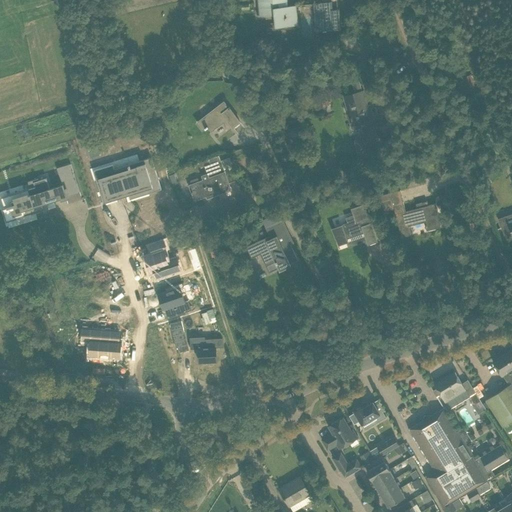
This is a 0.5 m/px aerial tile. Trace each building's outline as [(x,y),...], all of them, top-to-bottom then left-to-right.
[(261,0),(262,5),(260,5),(261,9),(262,9),(262,14),(257,15),(258,17),(268,16),(268,14),(273,14),(275,27),(297,25),(295,5),(286,6),(286,2),(287,2),(286,0),(261,0)] [(318,16),(319,30),(319,31),(333,30),(331,16),(333,16),(332,11),(318,12),(319,16),(318,16)] [(230,69),(224,74),(228,79),(234,74),(230,69)] [(349,119),(350,122),(351,122),(352,126),(361,124),(365,135),(363,136),(369,148),(381,141),(374,130),(373,130),(371,121),(373,120),(370,110),(367,111),(366,107),(367,106),(363,91),(361,91),(359,82),(352,83),(355,93),(350,95),(344,96),(349,113),(348,114),(350,119),(349,119)] [(195,123),(201,130),(205,128),(205,129),(208,127),(210,130),(226,118),(232,127),(240,122),(229,108),(230,107),(228,106),(224,102),(216,108),(195,123)] [(218,154),(197,162),(200,168),(205,166),(209,178),(189,185),(194,200),(206,196),(207,198),(231,189),(218,154)] [(113,164),(93,170),(100,192),(113,187),(116,196),(122,194),(121,192),(127,190),(146,184),(148,193),(161,189),(158,181),(156,181),(153,172),(150,161),(139,165),(136,166),(138,170),(132,172),(115,177),(114,172),(115,171),(114,169),(113,164)] [(71,164),(57,168),(62,184),(64,193),(65,193),(66,194),(77,191),(78,193),(80,192),(71,164)] [(9,205),(6,205),(6,206),(7,207),(7,208),(9,207),(13,217),(28,213),(35,211),(35,212),(43,210),(44,210),(42,204),(47,202),(53,200),(65,197),(64,193),(62,184),(50,188),(46,177),(39,180),(33,182),(35,186),(7,195),(9,204),(9,205)] [(394,209),(401,237),(411,235),(407,222),(423,218),(426,230),(441,226),(441,227),(442,226),(436,203),(428,205),(427,201),(416,204),(417,208),(405,211),(400,190),(380,195),(384,211),(394,209)] [(273,192),(264,196),(266,202),(276,198),(273,192)] [(317,204),(315,198),(306,201),(308,207),(317,204)] [(377,241),(371,223),(370,223),(368,217),(365,207),(353,211),(355,218),(348,221),(350,225),(333,231),(338,245),(347,242),(346,239),(364,233),(368,244),(377,241)] [(511,213),(498,218),(503,236),(511,233),(511,234),(511,213)] [(297,259),(284,232),(267,240),(266,237),(246,247),(251,258),(260,254),(265,266),(275,262),(276,264),(277,264),(280,270),(290,265),(289,263),(297,259)] [(152,253),(144,256),(150,272),(154,271),(156,278),(181,270),(178,262),(169,265),(164,251),(167,250),(164,242),(150,247),(152,253)] [(199,261),(191,263),(194,271),(201,268),(199,261)] [(166,292),(157,294),(162,309),(164,309),(165,312),(168,319),(185,313),(185,312),(191,310),(188,300),(185,301),(180,287),(183,286),(182,282),(165,288),(166,290),(166,292)] [(82,328),(82,341),(91,341),(89,356),(101,357),(101,358),(108,359),(108,357),(119,358),(121,341),(118,341),(119,331),(82,328)] [(205,336),(189,337),(190,349),(195,349),(198,348),(199,362),(216,361),(216,347),(218,347),(223,347),(222,338),(205,339),(205,336)] [(178,380),(179,357),(172,356),(172,346),(158,345),(157,379),(178,380)] [(511,349),(492,361),(501,375),(511,368),(511,349)] [(436,387),(432,389),(435,394),(439,392),(445,402),(466,390),(455,372),(434,384),(436,387)] [(511,404),(511,391),(508,385),(496,393),(506,409),(511,404)] [(477,391),(469,395),(477,413),(485,409),(477,391)] [(386,417),(382,410),(379,412),(373,401),(365,406),(364,404),(353,411),(362,425),(376,416),(379,422),(386,417)] [(451,502),(487,480),(465,443),(471,439),(463,427),(458,431),(452,421),(443,407),(426,418),(409,428),(418,442),(435,471),(427,476),(426,475),(424,476),(443,507),(451,502)] [(328,426),(332,433),(321,439),(328,450),(336,445),(339,449),(357,438),(352,429),(350,430),(343,417),(328,426)] [(207,434),(210,441),(220,436),(216,429),(207,434)] [(382,455),(399,445),(394,436),(377,446),(382,455)] [(481,458),(476,461),(486,477),(491,474),(488,469),(507,458),(500,446),(481,458)] [(332,457),(340,470),(340,471),(341,470),(345,477),(361,467),(356,459),(348,464),(340,452),(332,457)] [(372,480),(372,479),(389,469),(389,470),(389,469),(384,461),(366,471),(372,480)] [(372,480),(377,489),(394,479),(389,470),(389,469),(372,479),(372,480)] [(165,481),(172,485),(179,474),(172,470),(165,481)] [(281,491),(289,506),(310,494),(300,477),(291,482),(293,484),(281,491)] [(377,489),(383,498),(400,488),(394,479),(377,489)] [(341,490),(346,500),(356,494),(354,491),(362,486),(358,480),(341,490)] [(400,488),(383,498),(388,506),(405,496),(400,488)] [(420,494),(425,503),(432,499),(427,490),(420,494)] [(445,511),(450,511),(455,509),(451,502),(443,507),(445,511)]
